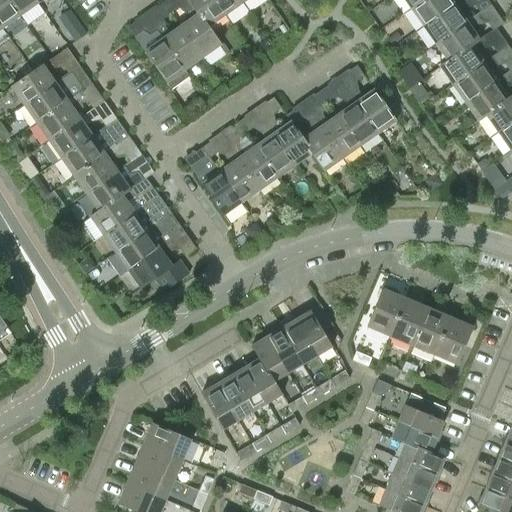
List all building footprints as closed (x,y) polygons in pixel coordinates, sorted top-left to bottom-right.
[(0,0),(0,25),(2,29),(20,16),(8,0),(0,0)] [(8,0),(20,16),(38,4),(34,0),(8,0)] [(166,0),(163,3),(170,13),(177,8),(171,0),(166,0)] [(186,0),(191,7),(192,7),(207,28),(208,28),(225,16),(213,0),(186,0)] [(213,0),(225,16),(243,3),(240,0),(213,0)] [(403,0),(410,9),(423,0),(403,0)] [(423,0),(410,9),(422,27),(454,5),(454,4),(450,0),(423,0)] [(422,27),(435,45),(467,23),(466,22),(459,12),(467,7),(462,0),(459,0),(454,4),(454,5),(422,27)] [(491,6),(486,0),(483,0),(475,6),(480,13),(491,6)] [(163,18),(170,13),(163,3),(156,8),(163,18)] [(190,20),(180,27),(202,58),(221,45),(208,28),(207,28),(192,7),(191,7),(185,12),(190,20)] [(435,45),(447,62),(479,40),(472,30),(479,25),(474,16),(466,22),(467,23),(435,45)] [(498,16),(487,24),(493,31),(503,23),(498,16)] [(142,33),(135,22),(127,28),(135,38),(142,33)] [(79,25),(68,32),(75,42),(81,38),(85,35),(86,35),(81,28),(79,25)] [(282,25),(278,28),(282,34),(286,31),(282,25)] [(164,26),(157,31),(184,71),(202,58),(180,27),(170,34),(164,26)] [(142,33),(135,38),(144,52),(146,55),(154,66),(165,82),(171,90),(189,77),(184,71),(157,31),(146,39),(142,33)] [(397,33),(387,40),(389,42),(392,46),(401,39),(397,33)] [(267,39),(260,44),(265,52),(272,47),(267,39)] [(508,47),(503,39),(492,47),(497,54),(508,47)] [(439,67),(452,86),(484,64),(483,63),(476,53),(484,48),(479,40),(447,62),(439,67)] [(452,86),(464,104),(496,81),(496,80),(499,78),(496,74),(497,72),(497,70),(497,68),(496,66),(497,66),(491,57),(483,63),(484,64),(452,86)] [(10,88),(23,106),(55,84),(54,83),(48,74),(55,68),(50,60),(10,88)] [(79,67),(74,60),(63,67),(68,75),(79,67)] [(356,82),(363,76),(356,66),(348,71),(356,82)] [(477,122),(485,116),(509,99),(508,98),(501,89),(509,83),(503,75),(499,78),(496,80),(496,81),(464,104),(477,122)] [(23,106),(36,124),(67,101),(74,95),(75,96),(92,85),(87,77),(76,85),(68,86),(62,78),(54,83),(55,84),(23,106)] [(320,91),(328,102),(335,96),(328,86),(320,91)] [(357,90),(349,95),(377,134),(396,121),(373,90),(362,97),(357,90)] [(328,102),(320,91),(313,96),(321,107),(328,102)] [(36,124),(48,141),(80,119),(79,118),(82,116),(80,112),(81,110),(81,108),(81,106),(80,104),(75,96),(74,95),(67,101),(36,124)] [(104,102),(99,95),(88,103),(93,110),(104,102)] [(377,134),(349,95),(342,100),(347,108),(337,115),(360,147),(377,134)] [(485,116),(497,133),(511,122),(511,95),(508,98),(509,99),(485,116)] [(273,114),(280,108),(273,98),(265,103),(273,114)] [(290,122),(293,126),(299,122),(292,111),(285,116),(288,120),(289,122),(290,122)] [(48,141),(61,159),(92,137),(92,136),(85,127),(93,121),(87,113),(82,116),(79,118),(80,119),(48,141)] [(116,120),(111,113),(100,120),(106,128),(116,120)] [(321,115),(314,120),(342,159),(360,147),(337,115),(327,122),(321,115)] [(237,123),(245,133),(252,128),(245,118),(237,123)] [(294,166),(311,154),(311,153),(302,140),(293,126),(290,122),(289,122),(288,120),(283,123),(281,120),(277,119),(274,122),(274,121),(266,127),(294,166)] [(312,133),(302,140),(311,153),(311,154),(323,172),(342,159),(314,120),(307,125),(312,133)] [(511,122),(497,133),(509,151),(511,149),(511,122)] [(245,133),(237,123),(230,128),(238,138),(245,133)] [(294,166),(266,127),(259,132),(265,140),(254,147),(276,178),(294,166)] [(61,159),(73,177),(105,155),(104,154),(112,148),(112,149),(129,138),(124,130),(113,138),(105,139),(99,131),(92,136),(92,137),(61,159)] [(209,143),(202,148),(209,158),(217,153),(209,143)] [(239,146),(231,152),(259,191),(276,178),(254,147),(244,154),(239,146)] [(105,155),(73,177),(85,195),(117,172),(116,172),(110,162),(117,157),(112,149),(112,148),(104,154),(105,155)] [(141,156),(136,148),(125,156),(131,163),(141,156)] [(223,216),(241,203),(219,172),(209,158),(202,148),(195,153),(202,163),(203,171),(195,177),(223,216)] [(219,172),(241,203),(259,191),(231,152),(224,157),(229,165),(219,172)] [(484,159),(476,164),(481,171),(489,166),(484,159)] [(86,195),(77,202),(82,210),(88,218),(90,217),(97,212),(98,212),(129,190),(143,180),(138,173),(130,175),(125,167),(124,166),(116,172),(117,172),(85,195),(86,195)] [(154,173),(149,166),(138,173),(143,180),(154,173)] [(434,175),(425,181),(431,191),(432,190),(440,185),(434,175)] [(90,217),(102,236),(134,213),(134,212),(141,207),(142,208),(158,197),(153,189),(142,197),(135,198),(129,190),(98,212),(97,212),(90,217)] [(102,236),(115,253),(146,231),(146,230),(154,225),(154,226),(171,214),(165,207),(155,215),(147,215),(142,208),(141,207),(134,212),(134,213),(102,236)] [(255,224),(244,231),(251,241),(261,234),(255,224)] [(115,253),(127,271),(159,249),(158,248),(166,243),(167,244),(183,232),(178,225),(167,232),(160,233),(154,226),(154,225),(146,230),(146,231),(115,253)] [(185,257),(196,250),(190,242),(180,250),(185,257)] [(172,251),(167,244),(166,243),(158,248),(159,249),(127,271),(140,289),(154,279),(164,293),(189,275),(179,261),(171,266),(164,256),(172,251)] [(87,259),(78,265),(84,273),(93,267),(87,259)] [(96,269),(88,275),(91,280),(100,275),(96,269)] [(366,327),(389,337),(405,299),(382,289),(366,327)] [(389,337),(411,346),(427,308),(405,299),(389,337)] [(319,306),(310,311),(322,332),(331,326),(319,306)] [(449,318),(427,308),(411,346),(433,355),(449,318)] [(295,320),(316,356),(331,347),(310,311),(295,320)] [(472,328),(449,318),(433,355),(456,365),(472,328)] [(316,356),(295,320),(280,329),(302,365),(316,356)] [(302,365),(280,329),(266,338),(287,374),(302,365)] [(287,374),(266,338),(250,347),(258,360),(259,359),(273,382),(274,382),(287,374)] [(355,352),(352,360),(367,367),(371,359),(355,352)] [(259,359),(258,360),(245,368),(266,404),(281,395),(274,382),(273,382),(259,359)] [(382,373),(397,380),(400,371),(385,365),(382,373)] [(266,404),(245,368),(230,376),(252,412),(266,404)] [(330,379),(335,387),(349,378),(344,371),(330,379)] [(400,371),(397,380),(412,386),(416,378),(400,371)] [(230,376),(216,385),(237,421),(252,412),(230,376)] [(335,387),(330,379),(316,388),(320,396),(335,387)] [(442,399),(442,398),(446,390),(431,384),(427,392),(442,399)] [(237,421),(216,385),(200,394),(222,430),(237,421)] [(316,388),(301,397),(306,404),(320,396),(316,388)] [(371,393),(364,408),(373,411),(379,396),(371,393)] [(306,404),(301,397),(287,405),(292,413),(306,404)] [(398,422),(436,439),(443,422),(405,406),(398,422)] [(366,427),(373,411),(364,408),(358,423),(366,427)] [(280,427),(285,435),(299,426),(294,418),(280,427)] [(430,454),(430,453),(436,439),(398,422),(391,438),(404,444),(405,443),(430,454)] [(152,424),(143,444),(182,461),(191,440),(152,424)] [(280,427),(265,436),(270,443),(285,435),(280,427)] [(371,429),(365,445),(373,448),(380,433),(371,429)] [(265,436),(251,444),(256,452),(270,443),(265,436)] [(398,459),(437,475),(444,459),(430,453),(430,454),(405,443),(404,444),(398,459)] [(511,464),(511,445),(505,443),(498,458),(511,464)] [(182,461),(143,444),(135,464),(173,481),(182,461)] [(241,460),(256,452),(251,444),(237,452),(241,460)] [(367,464),(373,448),(365,445),(358,460),(367,464)] [(216,450),(209,466),(218,469),(224,454),(216,450)] [(491,474),(511,482),(511,464),(498,458),(491,474)] [(392,474),(430,491),(437,475),(398,459),(392,474)] [(360,479),(367,464),(358,460),(352,476),(360,479)] [(165,501),(173,481),(135,464),(126,484),(165,501)] [(385,490),(424,506),(430,491),(392,474),(385,490)] [(511,500),(511,482),(491,474),(485,489),(511,500)] [(198,492),(206,495),(213,480),(205,476),(198,492)] [(354,494),(360,479),(352,476),(345,491),(354,494)] [(159,511),(165,501),(126,484),(117,505),(133,511),(159,511)] [(237,493),(253,499),(256,491),(241,485),(237,493)] [(511,511),(511,500),(485,489),(478,506),(492,511),(511,511)] [(421,511),(424,506),(385,490),(378,506),(391,511),(421,511)] [(256,491),(253,499),(268,506),(272,498),(256,491)] [(200,510),(206,495),(198,492),(192,507),(200,510)] [(277,510),(282,511),(294,511),(296,508),(281,501),(277,510)]
